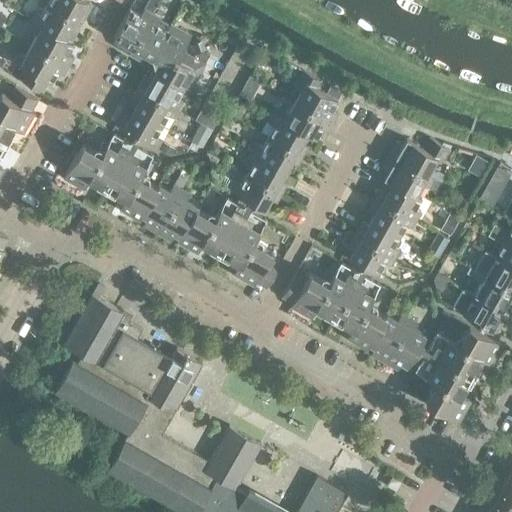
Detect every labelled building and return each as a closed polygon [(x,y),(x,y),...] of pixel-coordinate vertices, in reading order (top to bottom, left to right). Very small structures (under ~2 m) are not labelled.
[(46,0),(46,1),(82,21),(93,0),(46,0)] [(156,4),(149,0),(148,0),(141,13),(129,6),(114,33),(120,36),(116,43),(130,51),(152,11),(156,4)] [(82,21),(46,1),(40,11),(35,8),(30,17),(36,20),(36,19),(66,36),(66,35),(72,38),(82,21)] [(130,51),(142,58),(146,51),(152,55),(168,28),(166,28),(157,22),(161,16),(152,11),(130,51)] [(36,19),(36,20),(32,28),(37,31),(31,41),(69,62),(74,52),(69,50),(75,39),(72,38),(66,35),(66,36),(36,19)] [(189,63),(194,54),(183,48),(191,33),(170,21),(166,28),(168,28),(152,55),(153,55),(154,62),(177,56),(189,63)] [(69,62),(31,41),(25,52),(20,48),(13,59),(24,65),(19,75),(42,88),(48,77),(52,79),(58,68),(64,72),(69,62)] [(177,56),(154,62),(154,68),(183,84),(182,86),(188,89),(210,51),(203,48),(198,57),(194,54),(189,63),(177,56)] [(139,83),(178,106),(183,98),(177,95),(182,86),(183,84),(154,68),(152,73),(146,70),(139,83)] [(294,98),(332,120),(337,110),(331,107),(338,96),(316,84),(320,77),(304,68),(295,84),(300,87),(294,98)] [(258,92),(263,82),(251,75),(245,85),(258,92)] [(178,106),(139,83),(131,97),(136,100),(133,105),(162,121),(167,112),(173,115),(178,106)] [(0,89),(0,113),(14,122),(13,124),(22,129),(34,109),(30,106),(36,96),(14,84),(8,94),(0,89)] [(332,120),(294,98),(288,108),(283,105),(279,113),(278,114),(307,130),(306,131),(315,136),(321,126),(326,129),(332,120)] [(243,105),(234,100),(228,112),(237,117),(243,105)] [(221,109),(207,101),(199,116),(203,118),(202,120),(212,126),(221,109)] [(162,121),(133,105),(130,110),(125,107),(116,122),(156,145),(161,136),(155,133),(162,121)] [(278,114),(279,113),(273,110),(268,119),(274,122),(268,133),(302,152),(308,142),(302,139),(306,131),(307,130),(278,114)] [(0,139),(3,141),(13,124),(14,122),(0,113),(0,139)] [(202,145),(212,127),(212,126),(202,120),(201,121),(200,121),(194,131),(195,131),(191,139),(202,145)] [(112,145),(119,132),(112,129),(105,141),(112,145)] [(118,149),(125,136),(119,132),(112,145),(118,149)] [(302,152),(268,133),(262,143),(256,139),(251,148),(285,167),(291,158),(297,161),(302,152)] [(389,152),(432,176),(436,168),(430,165),(437,154),(443,157),(449,145),(430,134),(424,145),(406,135),(402,141),(396,138),(389,152)] [(125,152),(132,140),(125,136),(118,149),(125,152)] [(87,174),(100,151),(82,140),(63,173),(84,185),(89,175),(87,174)] [(125,152),(132,156),(139,144),(132,140),(125,152)] [(105,141),(100,151),(87,174),(89,175),(107,185),(125,152),(118,149),(112,145),(105,141)] [(139,144),(132,156),(138,160),(145,148),(139,144)] [(145,148),(138,160),(145,163),(152,151),(145,148)] [(285,167),(251,148),(246,156),(253,160),(247,170),(281,190),(287,180),(280,176),(285,167)] [(145,163),(138,160),(132,156),(125,152),(107,185),(125,195),(126,196),(140,173),(145,163)] [(432,176),(389,152),(381,165),(388,169),(384,175),(393,179),(415,191),(416,190),(421,181),(427,184),(432,176)] [(500,160),(493,172),(504,178),(511,166),(500,160)] [(281,190),(247,170),(241,181),(234,177),(229,186),(247,197),(264,206),(269,195),(276,199),(281,190)] [(140,173),(126,196),(125,195),(119,205),(140,217),(142,213),(158,184),(157,183),(140,173)] [(393,179),(390,184),(384,181),(377,194),(416,216),(421,208),(415,205),(422,193),(416,190),(415,191),(393,179)] [(142,226),(155,233),(181,186),(173,181),(170,187),(159,181),(157,183),(158,184),(142,213),(147,216),(142,226)] [(179,234),(196,205),(197,203),(186,196),(190,190),(181,186),(155,233),(169,241),(175,231),(179,234)] [(225,209),(232,197),(226,193),(219,205),(225,209)] [(416,216),(377,194),(369,208),(374,210),(371,216),(400,232),(406,221),(411,224),(416,216)] [(232,197),(225,209),(232,213),(239,201),(232,197)] [(244,203),(239,201),(232,213),(239,216),(246,204),(244,203)] [(246,204),(239,216),(245,220),(252,208),(246,204)] [(200,238),(213,215),(196,205),(179,234),(177,238),(197,249),(203,239),(200,238)] [(232,213),(225,209),(219,205),(213,215),(200,238),(203,239),(221,249),(239,216),(232,213)] [(252,208),(245,220),(252,224),(259,212),(252,208)] [(259,212),(252,224),(259,228),(266,215),(259,212)] [(245,220),(239,216),(221,249),(240,260),(253,237),(259,228),(252,224),(245,220)] [(400,232),(371,216),(368,221),(363,218),(355,231),(394,253),(399,246),(394,243),(400,232)] [(495,236),(501,224),(494,220),(487,231),(495,236)] [(495,236),(502,240),(506,234),(509,228),(501,224),(495,236)] [(353,247),(349,254),(366,263),(378,270),(384,259),(396,266),(401,257),(394,253),(355,231),(348,245),(353,247)] [(438,255),(448,237),(438,231),(427,249),(438,255)] [(463,237),(458,234),(452,243),(458,246),(463,237)] [(502,240),(495,253),(511,262),(511,237),(506,234),(502,240)] [(253,237),(240,260),(235,270),(254,281),(256,278),(267,284),(283,254),(253,237)] [(460,252),(451,247),(448,253),(457,258),(460,252)] [(511,262),(495,253),(487,266),(484,272),(511,286),(511,262)] [(340,258),(333,269),(340,273),(346,261),(340,258)] [(474,274),(480,262),(472,258),(466,269),(474,274)] [(353,265),(346,261),(340,273),(346,277),(353,265)] [(481,278),(484,272),(487,266),(480,262),(474,274),(481,278)] [(346,277),(353,281),(360,269),(353,265),(346,277)] [(290,302),(309,312),(312,314),(317,304),(315,302),(328,279),(309,269),(305,276),(294,270),(282,292),(292,298),(290,302)] [(346,277),(340,273),(333,269),(328,279),(315,302),(317,304),(335,314),(353,281),(346,277)] [(353,281),(360,284),(366,273),(360,269),(353,281)] [(440,288),(446,277),(436,271),(433,277),(434,285),(440,288)] [(481,278),(473,291),(501,306),(507,296),(511,299),(511,286),(484,272),(481,278)] [(360,284),(366,288),(373,277),(366,273),(360,284)] [(380,280),(373,277),(366,288),(373,292),(380,280)] [(373,292),(366,288),(360,284),(353,281),(335,314),(353,324),(354,325),(367,302),(373,292)] [(128,430),(106,469),(181,511),(198,511),(200,509),(204,511),(336,511),(349,490),(318,473),(295,511),(285,511),(238,485),(262,441),(230,423),(210,458),(162,432),(203,360),(176,345),(171,355),(137,336),(142,326),(120,313),(123,308),(92,291),(64,340),(83,351),(78,360),(73,357),(55,389),(128,430)] [(462,310),(495,329),(501,318),(496,315),(501,306),(473,291),(466,304),(462,310)] [(447,302),(462,310),(466,304),(451,295),(447,302)] [(385,312),(384,312),(367,302),(354,325),(353,324),(347,334),(368,346),(369,343),(368,342),(385,312)] [(442,319),(445,321),(450,312),(442,308),(441,311),(442,319)] [(368,342),(369,343),(374,345),(370,351),(384,359),(408,315),(400,310),(397,317),(385,310),(384,312),(385,312),(368,342)] [(407,364),(409,360),(419,341),(424,332),(413,326),(417,320),(408,315),(384,359),(397,366),(401,360),(407,364)] [(468,322),(457,340),(481,353),(480,355),(490,361),(501,340),(468,322)] [(448,335),(436,328),(432,334),(444,341),(448,335)] [(444,341),(432,334),(429,341),(441,348),(444,341)] [(481,353),(457,340),(448,335),(444,341),(441,348),(437,354),(470,373),(480,355),(481,353)] [(425,348),(437,354),(441,348),(429,341),(425,348)] [(437,354),(425,348),(421,355),(433,361),(437,354)] [(437,354),(433,361),(429,368),(425,375),(435,380),(458,393),(460,391),(470,373),(437,354)] [(417,361),(429,368),(433,361),(421,355),(417,361)] [(429,368),(417,361),(414,368),(425,375),(429,368)] [(435,380),(425,398),(458,417),(470,396),(460,391),(458,393),(435,380)] [(393,486),(398,478),(389,473),(384,482),(393,486)] [(511,476),(508,475),(502,484),(496,481),(491,490),(511,501),(511,476)] [(486,511),(511,511),(511,501),(491,490),(486,499),(492,503),(486,511)]
